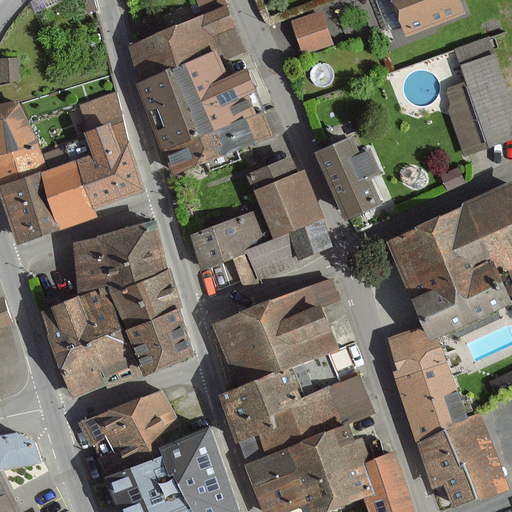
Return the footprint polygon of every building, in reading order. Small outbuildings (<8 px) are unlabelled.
[(393,0),(407,33),(463,11),(458,0),(393,0)] [(226,80),(223,71),(219,60),(243,51),(233,27),(226,9),(202,19),(134,46),(148,79),(142,81),(156,118),(169,148),(170,148),(180,171),(241,147),(269,136),(259,112),(251,115),(243,95),(253,91),(245,72),(226,80)] [(322,10),(292,23),(305,56),(336,43),(322,10)] [(511,113),(491,58),(459,70),(464,84),(447,90),(470,151),(511,135),(511,113)] [(94,155),(76,161),(47,170),(38,144),(17,101),(0,105),(0,192),(17,243),(42,235),(60,229),(94,218),(91,208),(116,199),(145,189),(123,122),(114,95),(82,106),(91,133),(87,134),(94,155)] [(352,141),(320,154),(347,216),(380,202),(370,178),(381,174),(371,152),(359,157),(352,141)] [(322,218),(304,172),(294,175),(291,168),(288,160),(251,175),(257,190),(276,236),(291,230),(292,233),(296,243),(301,256),(329,245),(319,219),(322,218)] [(426,326),(430,336),(435,334),(510,305),(498,275),(511,269),(511,192),(472,208),(392,240),(414,297),(423,319),(426,326)] [(292,233),(271,241),(263,245),(251,215),(228,224),(193,238),(205,268),(235,256),(246,282),(272,271),(303,259),(301,256),(296,243),(292,233)] [(160,257),(148,223),(77,249),(78,272),(79,297),(74,299),(44,310),(75,394),(103,384),(106,382),(108,388),(137,377),(104,288),(107,287),(111,285),(113,291),(127,329),(144,375),(166,367),(179,362),(197,355),(180,310),(172,288),(166,272),(160,257)] [(248,312),(214,325),(238,389),(288,370),(329,355),(336,352),(319,307),(339,300),(331,280),(248,312)] [(0,323),(10,320),(1,298),(0,298),(0,323)] [(435,334),(430,336),(426,326),(390,342),(397,381),(406,404),(420,440),(437,483),(438,486),(446,482),(455,504),(476,496),(477,499),(507,487),(480,417),(469,421),(446,362),(441,351),(437,339),(435,334)] [(267,511),(279,511),(289,508),(305,502),(308,511),(323,511),(340,506),(370,495),(376,510),(376,511),(414,511),(393,455),(366,466),(350,425),(373,416),(359,379),(352,361),(347,348),(336,352),(329,355),(288,370),(238,389),(224,395),(241,440),(257,433),(266,457),(249,463),(267,511)] [(225,475),(206,431),(182,441),(161,392),(86,423),(98,451),(110,479),(109,479),(115,494),(123,511),(240,511),(240,510),(225,475)] [(0,511),(16,511),(10,500),(0,481),(0,467),(40,461),(36,444),(17,434),(0,437),(0,511)]
